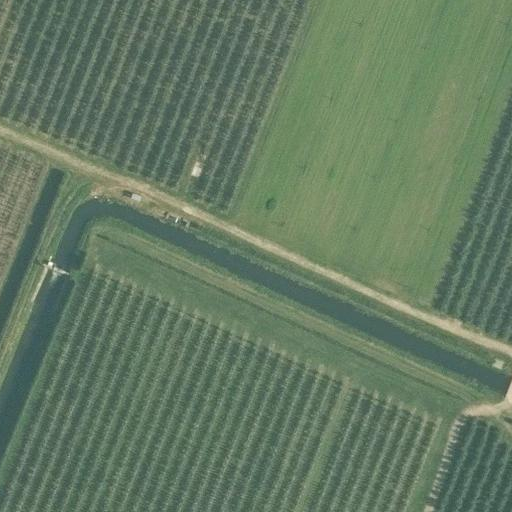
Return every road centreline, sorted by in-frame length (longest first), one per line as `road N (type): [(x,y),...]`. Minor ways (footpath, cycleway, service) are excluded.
road 1 (track): [(511,351),(0,129)]
road 2 (track): [(423,511),(455,425),(486,403),(507,409),(511,400)]
